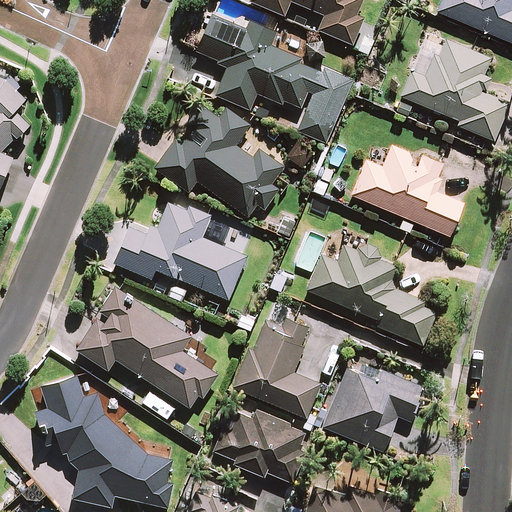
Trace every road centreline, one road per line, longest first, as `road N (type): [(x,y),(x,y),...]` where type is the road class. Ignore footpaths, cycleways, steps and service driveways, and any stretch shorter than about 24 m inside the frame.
road 1 (residential): [(128,62),(0,356)]
road 2 (residential): [(488,511),(499,347),(511,311)]
